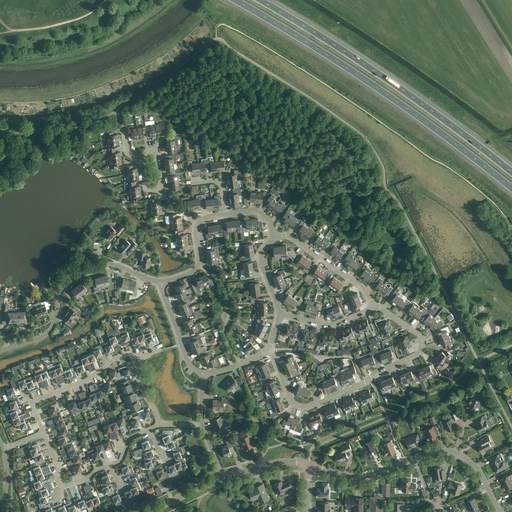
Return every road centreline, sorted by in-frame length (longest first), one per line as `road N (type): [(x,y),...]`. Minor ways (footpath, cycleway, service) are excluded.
road 1 (motorway): [(234,0),(350,68),(511,189)]
road 2 (motorway): [(511,172),(259,0)]
road 3 (residential): [(270,350),(291,400),(311,405),(419,353),(419,336),(373,307)]
road 4 (residential): [(7,348),(49,332),(60,290),(83,268),(113,264),(161,283)]
road 5 (residential): [(373,307),(365,289),(293,237),(273,236)]
